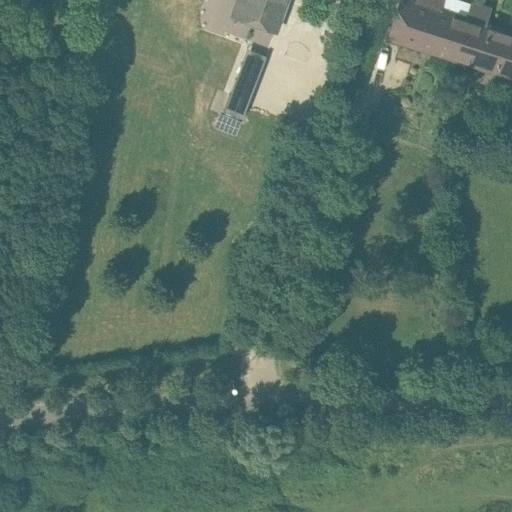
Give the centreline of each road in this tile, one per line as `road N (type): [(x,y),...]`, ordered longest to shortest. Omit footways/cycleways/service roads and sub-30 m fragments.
road 1 (unclassified): [(0,419),(258,401)]
road 2 (residential): [(258,401),(511,396)]
